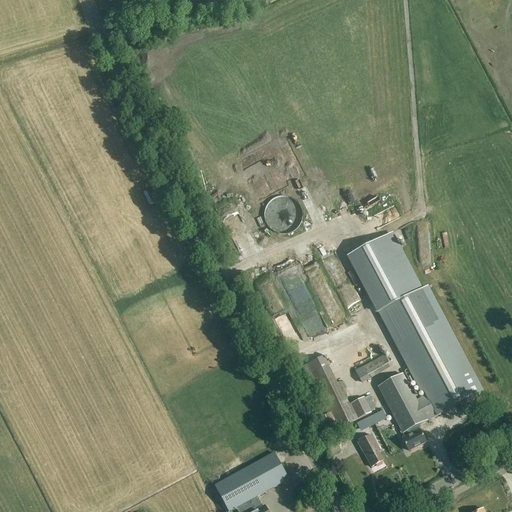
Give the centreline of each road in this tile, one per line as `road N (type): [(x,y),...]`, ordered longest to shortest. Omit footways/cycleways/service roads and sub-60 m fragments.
road 1 (unclassified): [(340,511),(87,0)]
road 2 (tertiary): [(394,511),(511,447)]
